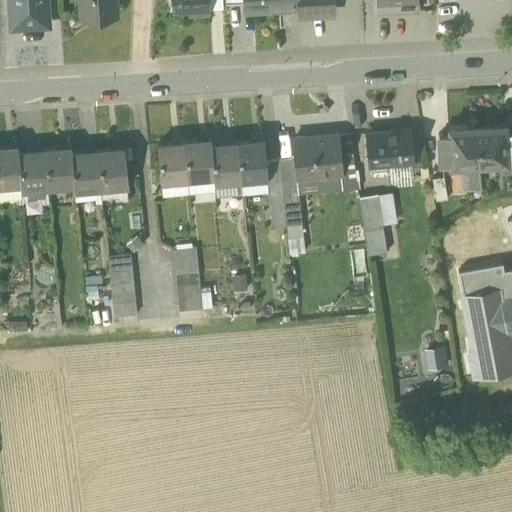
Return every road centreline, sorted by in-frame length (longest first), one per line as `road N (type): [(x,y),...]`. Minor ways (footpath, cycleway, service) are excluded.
road 1 (tertiary): [(0,94),(511,63)]
road 2 (unknown): [(147,320),(135,185),(142,84)]
